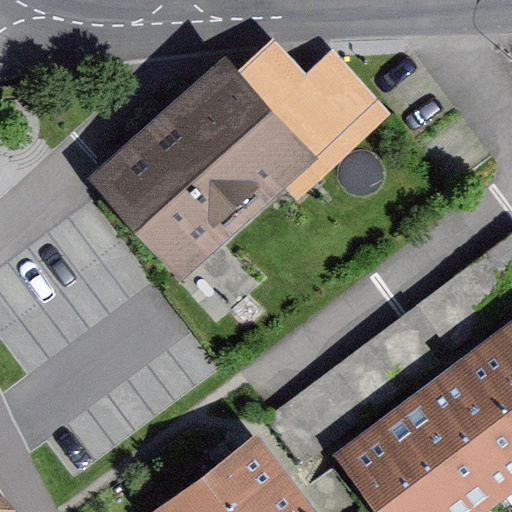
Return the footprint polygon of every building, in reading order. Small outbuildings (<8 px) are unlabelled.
[(336,62),(308,86),(273,47),(232,83),(227,78),(114,180),(178,251),(275,164),(294,185),(378,109),(336,62)] [(451,352),(511,306),(511,244),(421,313),(451,352)] [(301,464),(439,361),(409,322),(272,425),(301,464)] [(511,331),(500,340),(511,356),(511,331)] [(511,356),(500,340),(461,369),(511,436),(511,356)] [(423,398),(492,490),(511,475),(511,436),(461,369),(423,398)] [(385,427),(448,511),(463,511),(492,490),(423,398),(385,427)] [(345,457),(386,511),(448,511),(385,427),(345,457)] [(251,440),(159,509),(161,511),(237,511),(281,479),(251,440)] [(305,511),(281,479),(237,511),(305,511)]
